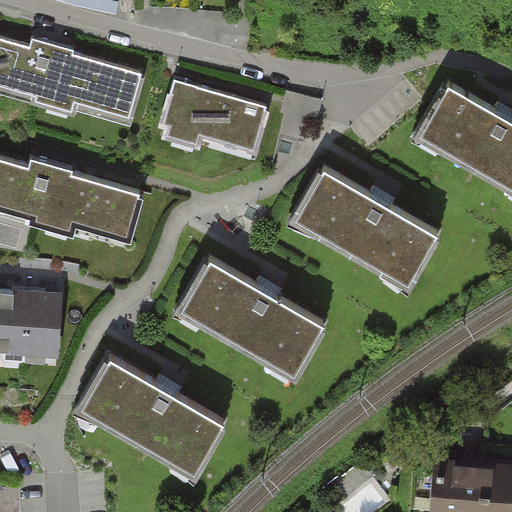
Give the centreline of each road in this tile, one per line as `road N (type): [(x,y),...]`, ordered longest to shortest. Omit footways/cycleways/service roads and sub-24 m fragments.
road 1 (residential): [(14,0),(287,71),(353,74),(448,56),(499,69)]
road 2 (residential): [(0,431),(44,439),(56,456),(60,511)]
